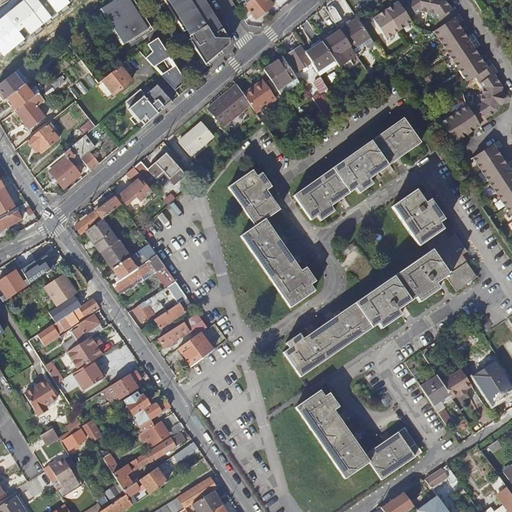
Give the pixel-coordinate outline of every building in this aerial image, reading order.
[(24,0),(0,20),(0,57),(72,0),(24,0)] [(133,0),(115,0),(100,10),(123,45),(151,27),(133,0)] [(163,0),(173,15),(176,13),(187,30),(197,23),(207,17),(195,0),(163,0)] [(201,29),(215,20),(202,0),(195,0),(207,17),(197,23),(201,29)] [(247,0),(245,2),(243,3),(255,17),(273,3),(272,2),(274,0),(247,0)] [(491,67),(486,70),(453,20),(458,17),(453,9),(450,11),(442,0),(411,0),(408,3),(405,0),(373,21),(386,40),(411,23),(409,19),(420,12),(435,15),(443,27),(434,32),(467,83),(476,77),(484,89),(481,104),(469,111),(467,108),(442,124),(454,143),(487,122),(485,119),(497,111),(498,105),(500,95),(502,88),(494,76),(497,74),(491,67)] [(184,32),(187,30),(176,13),(173,15),(184,32)] [(215,20),(201,29),(202,31),(192,38),(189,40),(203,62),(216,52),(217,54),(229,44),(229,39),(219,23),(217,19),(215,20)] [(357,20),(339,32),(350,48),(352,51),(370,39),(357,20)] [(197,23),(187,30),(192,38),(202,31),(201,29),(197,23)] [(322,45),(332,60),(333,62),(338,68),(356,56),(352,51),(350,48),(339,32),(322,45)] [(170,57),(158,38),(148,45),(153,52),(145,59),(154,67),(170,57)] [(322,45),(305,55),(311,64),(311,65),(317,73),(333,62),(332,60),(322,45)] [(311,65),(311,64),(305,55),(300,47),(286,57),(297,74),(311,65)] [(216,52),(203,62),(205,65),(215,56),(217,54),(216,52)] [(264,71),(277,92),(296,80),(282,59),(264,71)] [(131,69),(125,62),(102,81),(114,96),(131,81),(126,74),(131,69)] [(186,82),(175,66),(161,75),(168,83),(175,91),(186,82)] [(29,81),(21,72),(20,70),(14,74),(16,76),(17,76),(18,76),(24,85),(25,84),(29,81)] [(14,74),(0,84),(0,90),(6,99),(8,97),(24,85),(18,76),(17,76),(16,76),(14,74)] [(65,82),(60,76),(42,90),(47,96),(65,82)] [(155,79),(126,102),(144,124),(173,101),(155,79)] [(325,93),(328,92),(320,79),(313,83),(321,94),(325,92),(325,93)] [(25,84),(24,85),(8,97),(17,109),(35,96),(25,84)] [(250,107),(256,115),(276,101),(264,84),(256,89),(255,88),(243,96),(250,107)] [(225,129),(250,107),(243,96),(236,87),(208,110),(225,129)] [(35,96),(17,109),(16,111),(31,129),(46,118),(37,107),(38,106),(38,105),(44,100),(39,93),(35,96)] [(315,105),(324,118),(330,114),(322,101),(315,105)] [(402,120),(294,198),(311,222),(316,218),(320,222),(333,213),(329,208),(355,190),(358,195),(371,186),(368,181),(419,144),(402,120)] [(85,136),(96,128),(91,121),(80,131),(85,137),(85,136)] [(179,144),(191,157),(205,145),(213,138),(202,124),(181,142),(179,144)] [(59,140),(47,125),(26,142),(33,150),(36,148),(38,151),(41,154),(59,140)] [(94,147),(85,136),(85,137),(47,168),(50,171),(49,172),(64,189),(81,175),(73,166),(94,147)] [(511,175),(492,146),(473,158),(511,216),(511,175)] [(90,154),(82,161),(90,170),(98,163),(90,154)] [(140,163),(133,169),(141,178),(145,183),(152,176),(161,186),(168,179),(175,187),(186,178),(165,155),(148,171),(140,163)] [(190,172),(197,181),(202,177),(194,168),(190,172)] [(139,180),(141,178),(133,169),(127,175),(134,184),(119,198),(127,206),(137,197),(141,201),(150,193),(139,180)] [(306,270),(301,273),(296,265),(265,221),(280,212),(269,197),(266,192),(272,189),(263,175),(257,179),(253,173),(228,189),(255,228),(241,238),(289,310),(314,293),(310,286),(315,283),(306,270)] [(0,214),(13,207),(3,188),(0,189),(0,214)] [(283,353),(300,377),(377,324),(380,329),(400,316),(396,311),(404,305),(415,298),(419,303),(438,290),(434,285),(436,283),(445,277),(455,292),(476,278),(460,255),(465,252),(454,235),(448,239),(438,223),(443,220),(430,201),(424,204),(416,192),(391,209),(418,247),(425,242),(431,251),(308,335),(301,340),(298,335),(285,344),(289,349),(283,353)] [(101,220),(101,221),(103,220),(120,206),(113,196),(104,203),(106,205),(75,229),(80,236),(101,220)] [(137,207),(142,211),(150,204),(148,202),(146,204),(143,202),(137,207)] [(0,231),(21,220),(15,208),(0,216),(0,231)] [(118,242),(103,220),(101,221),(87,232),(96,245),(94,247),(99,255),(101,254),(117,242),(118,242)] [(84,233),(94,247),(96,245),(87,232),(84,233)] [(117,242),(101,254),(112,270),(129,259),(117,242)] [(129,259),(112,270),(120,282),(136,271),(130,262),(146,251),(152,260),(157,257),(154,253),(149,246),(129,259)] [(22,273),(27,281),(29,285),(54,268),(46,256),(22,273)] [(130,280),(138,275),(140,278),(151,270),(154,275),(164,290),(175,283),(166,270),(161,264),(157,257),(152,260),(136,271),(120,282),(113,286),(117,293),(132,283),(130,280)] [(154,275),(151,270),(140,278),(143,282),(154,275)] [(0,289),(4,296),(0,298),(3,303),(29,285),(27,281),(22,283),(15,271),(0,281),(0,289)] [(43,287),(56,307),(76,293),(63,274),(43,287)] [(98,308),(92,299),(79,308),(85,317),(98,308)] [(191,306),(187,299),(154,322),(159,330),(185,313),(184,311),(191,306)] [(145,303),(132,311),(141,325),(154,316),(145,303)] [(93,314),(77,325),(78,327),(70,332),(74,338),(63,345),(67,352),(71,349),(76,346),(86,340),(83,335),(99,324),(93,314)] [(198,315),(156,342),(162,351),(168,347),(170,345),(189,333),(188,332),(190,331),(195,338),(200,335),(208,329),(198,315)] [(52,325),(36,335),(43,346),(54,338),(53,336),(57,333),(52,325)] [(213,353),(200,335),(195,338),(179,350),(192,367),(213,353)] [(76,346),(71,349),(83,367),(91,362),(101,355),(97,349),(94,344),(90,337),(86,340),(76,346)] [(99,340),(94,344),(97,349),(102,346),(99,340)] [(104,377),(100,370),(98,372),(91,362),(83,367),(72,375),(83,392),(104,377)] [(473,377),(484,393),(504,380),(493,364),(473,377)] [(461,370),(442,384),(448,394),(452,400),(459,395),(465,391),(472,387),(461,370)] [(119,400),(135,390),(132,385),(134,384),(140,381),(134,371),(110,386),(119,400)] [(421,389),(432,405),(448,394),(442,384),(438,377),(421,389)] [(44,407),(56,399),(44,381),(24,395),(36,415),(46,409),(44,407)] [(118,411),(125,422),(129,419),(133,416),(132,415),(148,404),(142,395),(139,396),(136,392),(122,401),(126,406),(118,411)] [(296,409),(345,480),(369,463),(381,480),(417,455),(421,452),(404,429),(364,456),(336,416),(333,411),(338,408),(329,394),(324,398),(320,392),(296,409)] [(129,419),(140,435),(152,427),(153,426),(149,420),(169,407),(163,399),(144,411),(143,410),(133,416),(129,419)] [(437,414),(447,429),(453,425),(443,410),(437,414)] [(68,424),(73,432),(83,426),(77,418),(68,424)] [(82,427),(92,443),(100,438),(90,422),(82,427)] [(153,426),(152,427),(160,440),(167,436),(159,422),(153,426)] [(175,434),(183,429),(179,423),(172,427),(173,431),(175,434)] [(46,447),(58,439),(52,429),(39,437),(46,447)] [(68,439),(65,435),(58,439),(61,443),(63,442),(68,451),(85,440),(80,431),(68,439)] [(170,440),(175,447),(183,442),(178,435),(170,440)] [(123,492),(132,486),(126,476),(134,471),(136,474),(141,471),(139,468),(148,462),(149,464),(175,447),(170,440),(136,460),(135,460),(119,470),(112,475),(123,492)] [(177,464),(198,449),(193,442),(172,457),(177,464)] [(108,455),(102,459),(112,475),(119,470),(108,455)] [(64,460),(56,464),(80,502),(89,497),(82,486),(80,486),(64,460)] [(80,502),(56,464),(55,465),(53,463),(43,470),(45,473),(54,488),(64,504),(68,510),(80,502)] [(445,464),(424,479),(431,490),(447,478),(452,485),(456,481),(445,464)] [(511,466),(503,473),(511,484),(511,466)] [(160,488),(166,483),(156,469),(139,481),(149,495),(151,493),(160,488)] [(155,511),(178,511),(213,491),(215,490),(208,479),(155,511)] [(125,495),(127,498),(137,491),(138,487),(135,483),(132,486),(123,492),(125,495)] [(162,491),(160,488),(151,493),(153,496),(162,491)] [(185,511),(210,511),(219,507),(221,506),(221,505),(213,491),(194,503),(184,510),(185,511)] [(511,511),(511,495),(509,491),(500,498),(509,510),(506,511),(490,511),(489,511),(511,511)] [(380,508),(382,511),(401,511),(412,505),(402,492),(380,508)] [(105,509),(107,511),(119,511),(131,504),(127,498),(125,495),(105,509)] [(416,511),(447,511),(437,497),(416,511)] [(0,511),(23,511),(14,498),(0,507),(0,511)]
